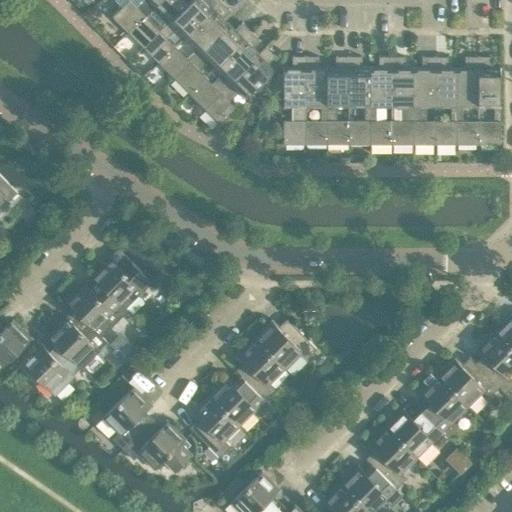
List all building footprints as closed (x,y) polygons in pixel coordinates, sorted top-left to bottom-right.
[(127,32),(159,0),(142,0),(136,6),(129,0),(128,0),(112,16),(127,32)] [(190,0),(159,0),(127,32),(143,47),(190,0)] [(190,0),(143,47),(158,62),(175,45),(167,37),(176,28),(184,36),(220,0),(190,0)] [(230,10),(220,0),(184,36),(196,48),(186,57),(175,45),(158,62),(174,78),(228,23),(222,18),(230,10)] [(174,78),(189,93),(206,76),(199,70),(209,61),(215,67),(251,31),(242,22),(234,29),(228,23),(174,78)] [(259,54),(258,54),(253,48),(260,41),(251,31),(215,67),(221,73),(212,83),(206,76),(189,93),(204,108),(259,54)] [(268,64),(276,56),(266,46),(258,54),(259,54),(204,108),(220,124),(236,107),(230,100),(239,91),(246,98),(274,70),(268,64)] [(283,143),(306,143),(306,120),(305,120),(305,107),(306,107),(306,56),(292,56),(292,66),(283,68),(283,106),(293,106),(293,120),(283,120),(283,143)] [(318,56),(306,56),(306,107),(321,107),(321,120),(306,120),(306,143),(327,144),(327,67),(318,66),(318,56)] [(335,67),(327,67),(327,144),(349,144),(349,120),(336,120),(336,107),(349,107),(349,56),(335,56),(335,67)] [(370,67),(361,67),(361,56),(349,56),(349,107),(364,107),(364,120),(349,120),(349,144),(370,144),(370,67)] [(378,67),(370,67),(370,144),(391,144),(391,120),(376,120),(376,107),(391,107),(392,56),(378,56),(378,67)] [(405,56),(392,56),(391,107),(401,107),(400,120),(391,120),(391,144),(413,144),(413,67),(405,67),(405,56)] [(421,67),(413,67),(413,144),(435,144),(435,120),(425,120),(425,107),(435,107),(435,56),(421,56),(421,67)] [(448,56),(435,56),(435,107),(450,107),(450,120),(435,120),(435,144),(457,144),(457,67),(448,67),(448,56)] [(457,144),(479,144),(479,120),(462,120),(462,107),(479,107),(479,56),(465,56),(465,67),(457,67),(457,144)] [(479,120),(479,144),(500,144),(500,67),(491,67),(491,56),(479,56),(479,107),(493,107),(493,120),(479,120)] [(0,201),(5,197),(8,201),(17,192),(0,174),(0,201)] [(93,275),(106,288),(125,308),(143,290),(142,290),(151,281),(132,262),(123,270),(110,257),(93,275)] [(128,311),(125,308),(106,288),(97,296),(84,283),(66,301),(88,322),(102,337),(128,311)] [(511,314),(511,313),(494,331),(511,349),(511,314)] [(107,341),(102,337),(88,322),(79,331),(66,318),(49,335),(62,348),(81,367),(81,368),(99,350),(98,350),(107,341)] [(271,320),(254,338),(284,368),(299,353),(305,359),(316,348),(286,318),(278,327),(271,320)] [(30,337),(13,320),(0,332),(0,362),(2,365),(30,337)] [(469,356),(504,393),(511,384),(511,379),(509,376),(511,373),(511,349),(494,331),(476,348),(483,354),(475,362),(469,356)] [(235,370),(271,406),(271,405),(265,399),(275,389),(269,383),(284,368),(254,338),(236,355),(243,361),(235,370)] [(81,367),(62,348),(53,357),(40,344),(23,361),(55,394),(73,376),(72,376),(81,367)] [(454,358),(443,369),(437,375),(467,406),(482,391),(488,397),(498,387),(504,393),(469,356),(460,364),(454,358)] [(209,394),(239,425),(254,410),(260,416),(271,406),(235,370),(241,376),(233,384),(226,377),(209,394)] [(467,406),(437,375),(419,393),(426,399),(417,407),(447,437),(458,427),(452,421),(467,406)] [(123,448),(153,418),(145,410),(151,404),(133,386),(103,417),(118,432),(112,438),(123,448)] [(239,425),(209,394),(191,412),(198,418),(189,427),(219,457),(230,446),(224,440),(239,425)] [(447,437),(417,407),(409,415),(403,409),(385,426),(416,457),(431,442),(437,448),(447,437)] [(153,418),(123,448),(133,459),(139,453),(154,468),(163,460),(174,471),(191,454),(180,443),(185,438),(167,420),(161,426),(153,418)] [(416,457),(385,426),(368,443),(374,450),(366,458),(402,494),(403,494),(397,488),(407,477),(401,472),(416,457)] [(340,483),(369,511),(371,511),(386,499),(391,505),(402,494),(366,458),(372,464),(364,472),(358,465),(340,483)] [(271,511),(281,503),(273,495),(279,489),(262,471),(231,501),(241,511),(271,511)] [(369,511),(340,483),(323,500),(329,506),(323,511),(369,511)] [(302,511),(295,505),(289,511),(281,503),(271,511),(302,511)]
